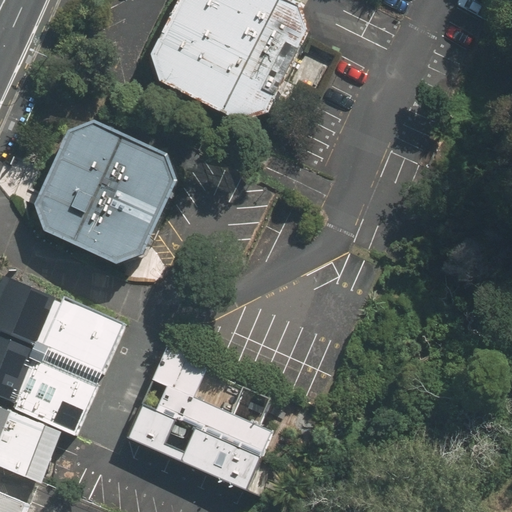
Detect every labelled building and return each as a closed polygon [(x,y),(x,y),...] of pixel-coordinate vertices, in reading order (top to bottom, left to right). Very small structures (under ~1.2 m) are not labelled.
[(286,0),(183,0),(152,57),(163,85),(245,123),(271,112),(309,38),(304,21),(300,7),(286,0)] [(46,233),(119,267),(145,259),(181,185),(173,157),(102,127),(69,139),(40,199),(36,206),(46,233)] [(0,285),(0,335),(105,378),(126,327),(4,275),(0,285)] [(0,335),(0,404),(61,430),(80,438),(105,378),(0,335)] [(279,399),(170,350),(146,405),(264,456),(274,434),(264,430),(279,399)] [(61,430),(0,404),(0,471),(37,487),(38,481),(61,430)] [(264,456),(146,405),(132,439),(249,490),(264,456)] [(0,511),(26,511),(37,487),(0,471),(0,511)]
